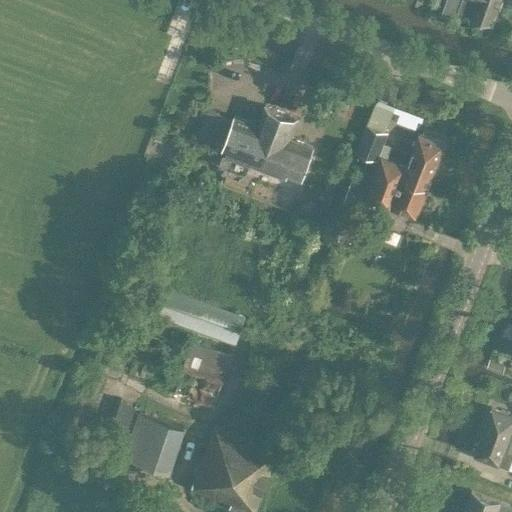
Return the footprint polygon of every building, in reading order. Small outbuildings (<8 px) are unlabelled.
[(461,0),(459,7),(495,20),(502,0),(461,0)] [(400,84),(405,70),(392,66),(387,80),(400,84)] [(252,120),(234,113),(233,116),(209,106),(198,133),(222,143),(221,146),(229,150),(225,162),(246,170),(251,157),(301,176),(314,144),(290,134),(297,115),(265,103),(259,117),(253,115),(252,120)] [(361,151),(377,156),(387,128),(372,122),(361,151)] [(421,130),(408,162),(404,175),(428,184),(445,140),(421,130)] [(408,162),(383,152),(370,185),(353,178),(349,189),(343,204),(345,205),(340,218),(356,224),(361,211),(363,212),(369,195),(417,214),(428,184),(404,175),(408,162)] [(170,307),(244,327),(251,298),(177,278),(170,307)] [(223,391),(241,341),(200,327),(182,377),(223,391)] [(490,355),(486,364),(501,370),(505,361),(490,355)] [(508,465),(511,455),(511,412),(491,404),(474,452),(508,465)] [(123,455),(169,471),(185,424),(140,408),(123,455)] [(256,509),(278,446),(214,422),(191,485),(230,500),(229,504),(250,511),(251,511),(253,508),(256,509)] [(496,511),(497,511),(511,511),(511,502),(471,487),(462,511),(496,511)]
